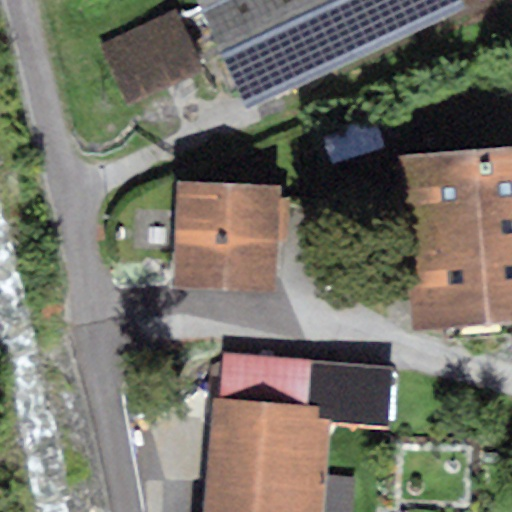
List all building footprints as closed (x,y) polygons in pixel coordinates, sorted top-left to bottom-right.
[(458,0),(196,0),(247,108),(462,8),(458,0)] [(172,8),(98,42),(126,102),(200,68),(172,8)] [(404,210),(511,201),(511,146),(400,154),(404,210)] [(280,187),(177,181),(173,287),(274,290),(280,187)] [(408,261),(511,252),(511,201),(404,210),(408,261)] [(511,252),(408,261),(414,330),(511,321),(511,252)] [(222,353),(219,400),(318,406),(317,420),(329,421),(328,425),(391,430),(396,365),(222,353)] [(203,511),(321,511),(328,425),(329,421),(317,420),(318,406),(219,400),(212,399),(203,511)]
